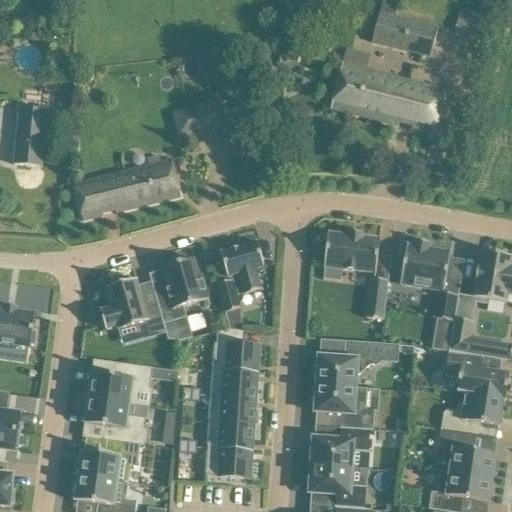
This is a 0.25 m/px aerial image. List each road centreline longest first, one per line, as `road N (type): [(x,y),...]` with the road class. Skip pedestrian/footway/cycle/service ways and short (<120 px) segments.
road 1 (residential): [(279,511),(297,207)]
road 2 (residential): [(45,511),(82,258)]
road 3 (residential): [(297,207),(82,258)]
road 4 (residential): [(511,229),(351,205),(297,207)]
